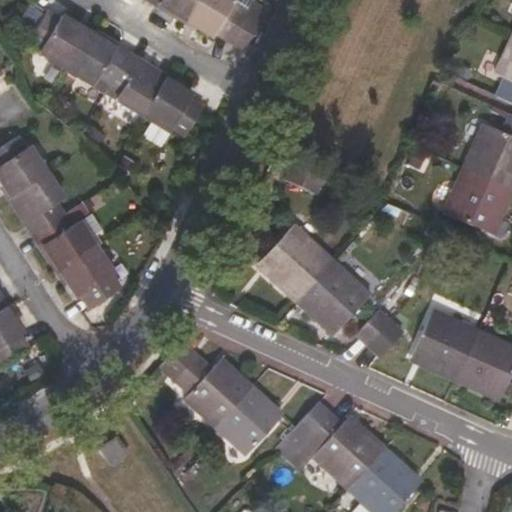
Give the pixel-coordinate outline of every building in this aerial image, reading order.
[(236,6),(238,2),(234,0),(143,0),(158,9),(161,5),(215,39),(218,35),(230,44),(234,39),(249,47),(271,12),(256,3),(249,14),(236,6)] [(256,3),(257,0),(234,0),(238,2),(236,6),(249,14),(256,3)] [(205,109),(191,100),(194,97),(140,65),(143,61),(120,48),(117,51),(64,18),(62,21),(48,13),(30,43),(44,51),(42,55),(96,87),(101,81),(122,94),(118,101),(172,133),(174,130),(188,137),(205,109)] [(511,45),(498,77),(510,82),(511,82),(511,45)] [(501,101),(511,105),(511,82),(510,82),(501,101)] [(496,223),(501,225),(511,200),(511,119),(505,135),(485,126),(446,214),(490,234),(496,223)] [(69,214),(62,204),(67,201),(32,148),(28,150),(20,139),(0,151),(0,167),(1,169),(0,169),(0,178),(30,224),(26,227),(41,248),(45,246),(80,300),(85,298),(93,310),(124,290),(98,249),(82,223),(92,217),(84,205),(69,214)] [(289,182),(318,195),(327,177),(298,163),(289,182)] [(105,245),(99,236),(106,232),(95,215),(92,217),(82,223),(98,249),(105,245)] [(490,234),(496,236),(501,225),(496,223),(490,234)] [(339,331),(371,296),(296,226),(264,261),(273,270),(269,275),(325,327),(330,322),(339,331)] [(269,275),(273,270),(264,261),(259,266),(269,275)] [(0,373),(30,353),(22,341),(25,339),(0,299),(0,373)] [(359,336),(383,358),(405,334),(381,312),(359,336)] [(490,390),(503,396),(511,375),(511,347),(436,312),(416,355),(427,360),(423,366),(488,396),(490,390)] [(335,335),(339,331),(330,322),(325,327),(335,335)] [(281,420),(272,412),(276,407),(232,368),(227,373),(218,365),(215,368),(186,342),(163,368),(193,394),(187,401),(249,456),(281,420)] [(413,361),(423,366),(427,360),(416,355),(413,361)] [(227,373),(232,368),(223,360),(218,365),(227,373)] [(41,378),(17,393),(25,406),(50,392),(41,378)] [(488,396),(500,402),(503,396),(490,390),(488,396)] [(302,471),(315,458),(345,424),(322,403),(278,450),(302,471)] [(281,420),(285,416),(276,407),(272,412),(281,420)] [(356,431),(361,426),(351,418),(346,422),(356,431)] [(409,480),(414,475),(361,426),(356,431),(346,422),(345,424),(315,458),(363,502),(374,511),(395,511),(418,487),(409,480)] [(114,467),(130,457),(118,439),(103,449),(114,467)] [(184,485),(199,477),(191,462),(176,470),(184,485)] [(418,487),(423,483),(414,475),(409,480),(418,487)] [(374,511),(363,502),(354,511),(374,511)]
